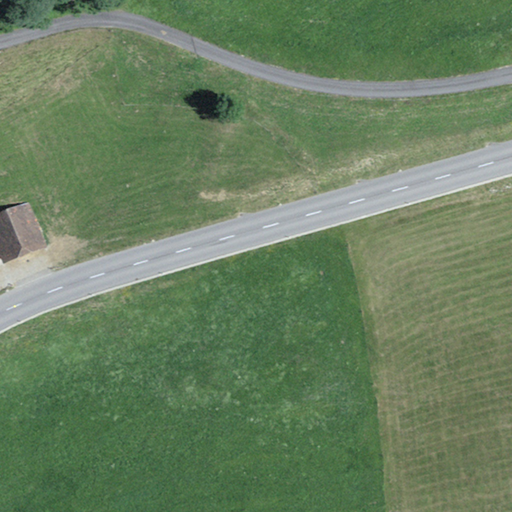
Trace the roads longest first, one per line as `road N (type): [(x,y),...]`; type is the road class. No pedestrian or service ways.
road 1 (secondary): [(0,313),(128,267),(511,156)]
road 2 (track): [(511,75),(423,87),(335,86),(100,15),(0,41)]
